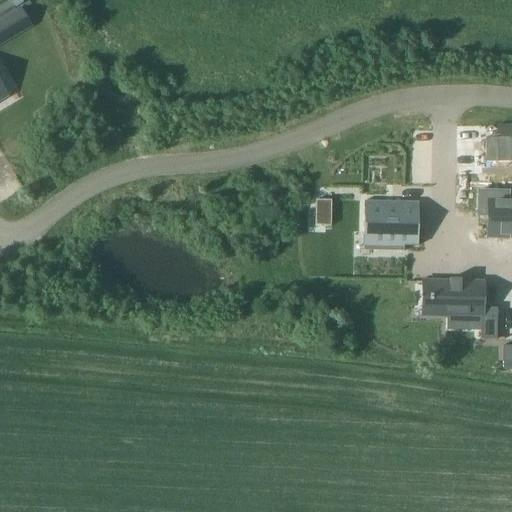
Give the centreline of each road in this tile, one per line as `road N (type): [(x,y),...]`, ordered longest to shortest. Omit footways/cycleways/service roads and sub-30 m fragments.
road 1 (residential): [(442,95),(379,105),(229,161),(108,174),(30,231),(7,242),(0,237)]
road 2 (residential): [(442,95),(441,256),(511,258)]
